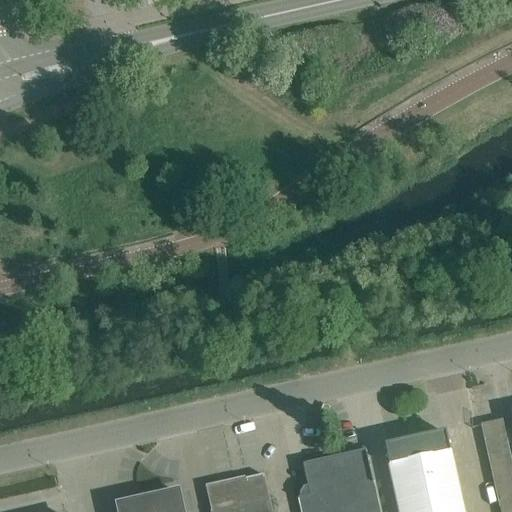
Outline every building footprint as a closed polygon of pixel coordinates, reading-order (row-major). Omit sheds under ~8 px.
[(511,511),(511,468),(505,440),(501,421),(482,425),(486,444),(500,508),(501,511),(511,511)] [(462,511),(459,495),(446,434),(385,447),(390,467),(399,511),(462,511)] [(310,497),(298,499),(301,511),(379,511),(366,452),(303,465),(310,497)] [(271,511),(264,476),(246,480),(245,478),(206,487),(210,511),(271,511)] [(110,511),(173,511),(170,493),(158,496),(157,495),(130,501),(130,502),(110,507),(110,511)]
